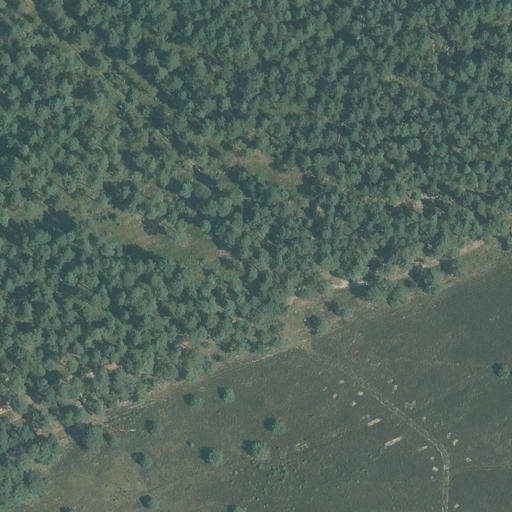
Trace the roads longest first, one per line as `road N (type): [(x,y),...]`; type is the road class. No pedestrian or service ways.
road 1 (track): [(368,0),(299,301),(0,409)]
road 2 (track): [(511,234),(366,287),(308,266),(207,185),(27,0)]
